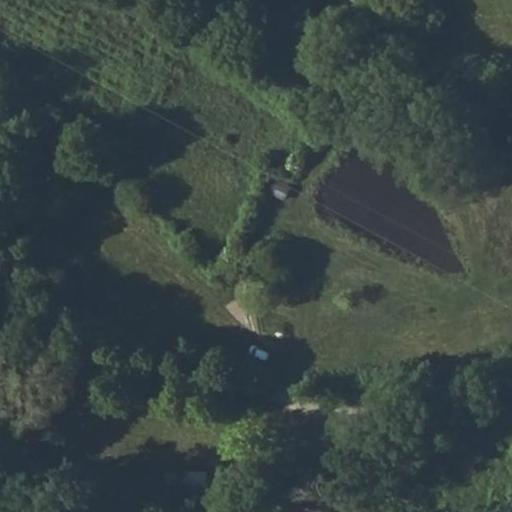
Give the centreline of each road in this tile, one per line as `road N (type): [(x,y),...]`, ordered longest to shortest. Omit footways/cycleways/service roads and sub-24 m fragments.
road 1 (track): [(0,326),(44,351),(295,396)]
road 2 (track): [(295,396),(285,454),(249,511)]
